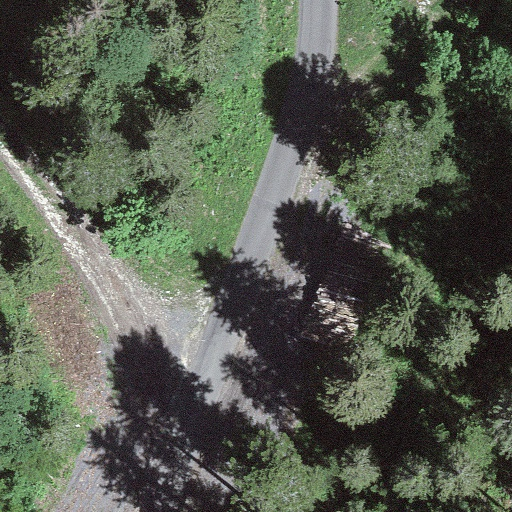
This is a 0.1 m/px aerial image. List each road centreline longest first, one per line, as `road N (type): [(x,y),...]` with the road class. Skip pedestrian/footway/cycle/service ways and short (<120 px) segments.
road 1 (unclassified): [(319,0),(309,94),(161,511)]
road 2 (track): [(0,129),(199,404)]
